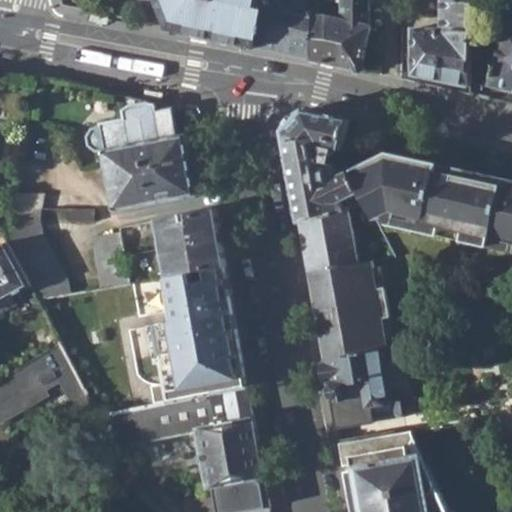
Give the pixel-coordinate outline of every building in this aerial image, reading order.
[(168,27),(256,47),(265,4),(266,1),(262,0),(151,0),(159,2),(163,12),(161,13),(168,27)] [(307,58),(308,0),(265,0),(266,1),(265,4),(256,47),(307,58)] [(364,26),(364,0),(308,0),(307,58),(357,69),(367,29),(367,28),(364,26)] [(409,73),(472,88),(475,0),(439,0),(440,26),(409,27),(409,73)] [(94,11),(92,19),(110,23),(112,15),(94,11)] [(487,84),(511,90),(511,26),(500,24),(487,84)] [(148,88),(146,95),(165,99),(166,92),(148,88)] [(116,210),(198,194),(187,135),(179,138),(175,124),(165,126),(162,105),(121,96),(125,120),(101,125),(101,129),(93,129),(88,137),(91,146),(99,152),(106,151),(116,210)] [(283,131),(301,222),(343,208),(340,201),(362,193),(351,171),(341,151),(348,118),(305,108),(283,131)] [(393,153),(351,171),(362,193),(365,200),(373,215),(384,212),(388,222),(511,249),(511,180),(457,168),(455,176),(436,172),(439,164),(393,153)] [(8,210),(39,210),(42,210),(41,194),(10,193),(8,210)] [(301,222),(310,271),(359,261),(348,206),(343,208),(301,222)] [(29,289),(36,301),(70,295),(68,282),(39,223),(39,210),(8,210),(0,236),(6,245),(29,289)] [(94,222),(94,210),(65,210),(65,219),(67,222),(94,222)] [(172,277),(226,268),(215,210),(162,218),(172,277)] [(95,250),(103,289),(131,284),(121,231),(94,237),(95,250)] [(0,303),(29,289),(6,245),(0,248),(0,303)] [(310,271),(315,295),(343,290),(359,284),(372,278),(369,260),(359,261),(310,271)] [(315,295),(327,360),(383,349),(385,348),(379,320),(387,319),(380,287),(374,288),(372,278),(359,284),(343,290),(315,295)] [(111,413),(249,388),(229,282),(206,286),(206,289),(184,291),(172,299),(171,311),(175,316),(177,318),(183,320),(190,320),(196,351),(137,362),(127,365),(127,361),(108,366),(98,367),(95,357),(99,357),(87,292),(70,295),(36,301),(61,348),(93,407),(96,416),(111,413)] [(61,348),(0,376),(0,400),(6,414),(47,395),(44,389),(58,383),(74,416),(93,407),(61,348)] [(392,400),(383,349),(327,360),(339,427),(375,420),(372,403),(392,400)] [(215,511),(258,511),(272,510),(249,388),(111,413),(116,443),(195,429),(207,488),(211,489),(215,511)] [(450,511),(443,496),(426,498),(422,461),(416,462),(413,453),(420,441),(414,428),(396,431),(342,441),(354,511),(450,511)] [(443,496),(420,441),(413,453),(416,462),(422,461),(426,498),(443,496)]
